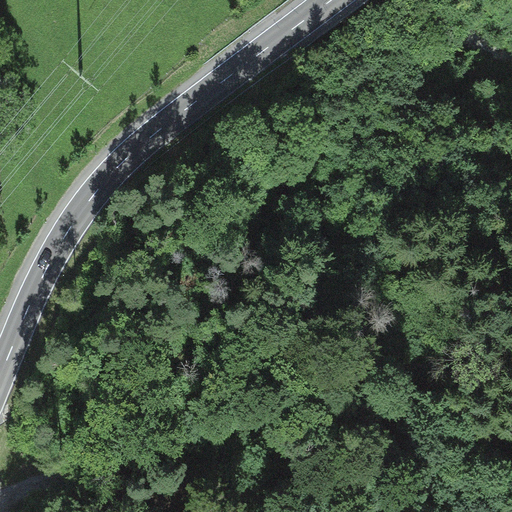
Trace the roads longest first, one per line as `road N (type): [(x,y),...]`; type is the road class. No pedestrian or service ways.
road 1 (secondary): [(0,380),(39,282),(115,166),(331,0)]
road 2 (track): [(0,502),(54,482),(104,484),(184,511)]
